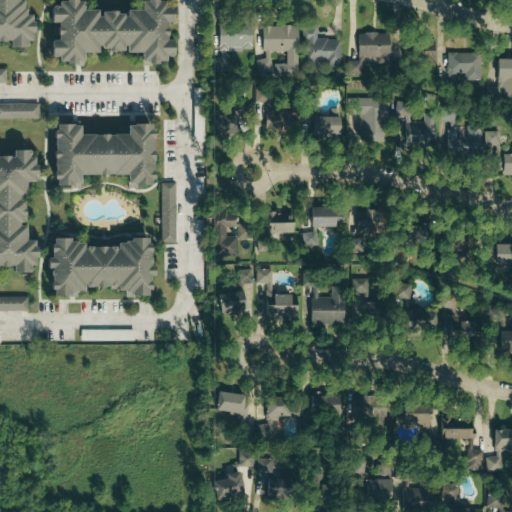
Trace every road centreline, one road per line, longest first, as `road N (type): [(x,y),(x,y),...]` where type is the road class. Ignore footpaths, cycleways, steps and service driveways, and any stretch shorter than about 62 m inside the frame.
road 1 (residential): [(511,209),(372,174),(253,171)]
road 2 (residential): [(511,391),(373,357),(253,355)]
